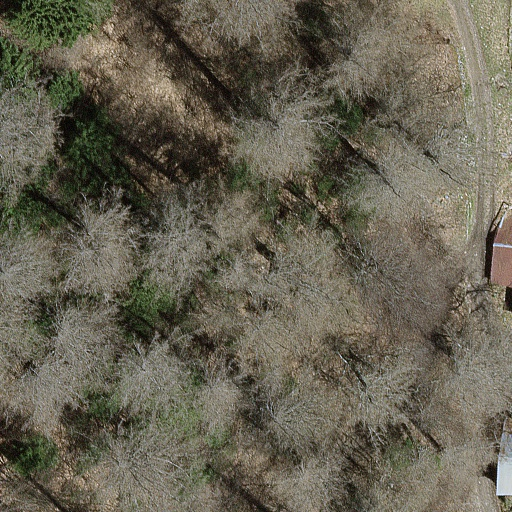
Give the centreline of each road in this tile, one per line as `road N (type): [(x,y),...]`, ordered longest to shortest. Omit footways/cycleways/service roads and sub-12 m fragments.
road 1 (track): [(478,250),(402,400),(288,511)]
road 2 (track): [(478,250),(468,333),(492,511)]
road 3 (track): [(458,0),(484,100),(478,250)]
